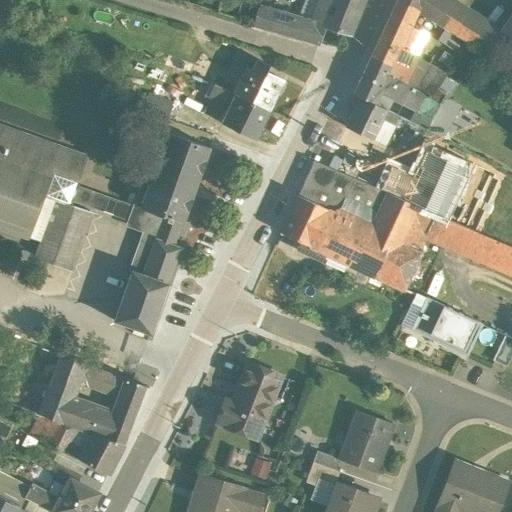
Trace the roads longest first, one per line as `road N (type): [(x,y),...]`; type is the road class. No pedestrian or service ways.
road 1 (residential): [(376,0),(218,298)]
road 2 (residential): [(451,391),(218,298)]
road 3 (residential): [(218,298),(111,511)]
road 4 (residential): [(451,391),(405,511)]
